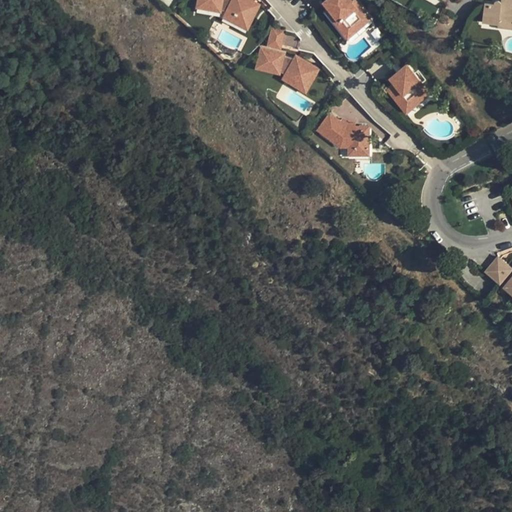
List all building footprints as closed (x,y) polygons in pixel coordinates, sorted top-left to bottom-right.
[(257,1),(254,0),(198,0),(198,4),(221,11),(221,9),(227,11),(229,8),(235,11),(233,14),(248,21),(257,1)] [(326,0),(308,0),(315,9),(324,2),(326,0)] [(359,20),(363,25),(371,19),(360,5),(356,8),(352,3),(353,2),(352,0),(328,0),(333,5),(329,8),(340,21),(346,17),(352,25),(359,20)] [(486,2),(483,20),(500,22),(500,19),(511,20),(511,0),(496,0),(495,2),(495,3),(486,2)] [(260,2),(257,1),(248,21),(233,14),(235,11),(229,8),(227,11),(225,16),(249,27),(251,22),(260,2)] [(348,38),(363,25),(359,20),(352,25),(346,17),(340,21),(329,8),(326,10),(348,38)] [(272,28),(267,46),(280,50),(285,31),(272,28)] [(400,41),(383,55),(392,66),(410,52),(400,41)] [(284,55),(261,49),(256,69),(279,75),(280,72),(285,75),(287,72),(295,77),(293,80),(305,87),(316,69),(304,62),(302,65),(294,61),(291,59),(284,57),(284,55)] [(296,57),(294,61),(302,65),(304,62),(296,57)] [(426,86),(407,64),(402,68),(406,73),(401,76),(398,72),(391,77),(395,82),(404,93),(400,96),(408,106),(422,94),(420,91),(426,86)] [(287,72),(285,75),(282,80),(305,94),(308,89),(319,71),(316,69),(305,87),(293,80),(295,77),(287,72)] [(404,93),(395,82),(388,88),(408,112),(431,92),(426,86),(420,91),(422,94),(408,106),(400,96),(404,93)] [(330,114),(318,130),(341,147),(350,147),(370,147),(370,126),(355,126),(355,129),(348,130),(348,126),(330,114)] [(370,147),(350,147),(350,155),(370,155),(370,147)] [(496,263),(492,274),(503,284),(511,274),(511,268),(501,258),(496,263)] [(492,274),(496,263),(488,272),(502,286),(503,284),(492,274)]
